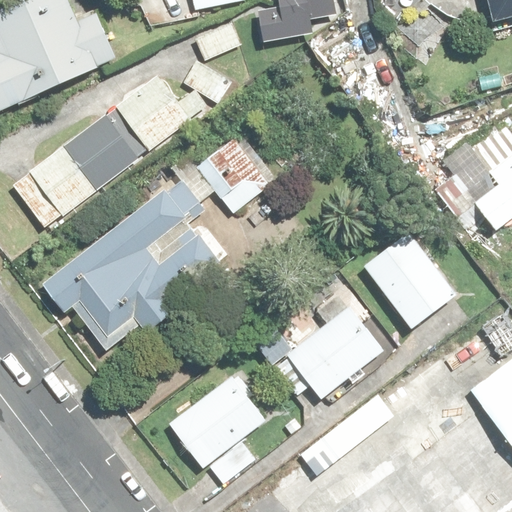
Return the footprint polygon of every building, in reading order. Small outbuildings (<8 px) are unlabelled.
[(77,13),(71,0),(29,0),(0,13),(0,114),(119,61),(94,6),(77,13)] [(246,2),(245,0),(193,0),(196,12),(246,2)] [(318,0),(257,0),(259,22),(239,24),(242,59),(294,54),(292,36),(321,34),(318,0)] [(434,0),(373,0),(377,22),(437,11),(434,0)] [(511,0),(498,0),(500,9),(511,6),(511,0)] [(344,19),(308,48),(375,134),(412,105),(344,19)] [(219,39),(183,56),(192,76),(229,59),(219,39)] [(221,94),(183,73),(168,100),(206,121),(221,94)] [(146,89),(102,121),(136,167),(180,135),(146,89)] [(95,132),(0,198),(0,206),(28,246),(127,176),(95,132)] [(223,156),(186,184),(222,232),(259,204),(223,156)] [(487,202),(462,222),(484,249),(506,231),(511,238),(511,169),(511,168),(479,192),(487,202)] [(163,326),(157,317),(216,273),(173,223),(157,202),(31,298),(59,334),(63,331),(90,367),(124,341),(130,349),(163,326)] [(395,245),(348,281),(399,348),(447,312),(395,245)] [(290,417),(302,408),(310,416),(374,366),(366,358),(339,324),(263,383),(290,417)] [(511,373),(472,401),(511,454),(511,373)] [(260,438),(223,389),(155,440),(193,489),(198,485),(211,502),(250,472),(237,455),(260,438)] [(487,511),(472,491),(453,505),(457,511),(487,511)]
